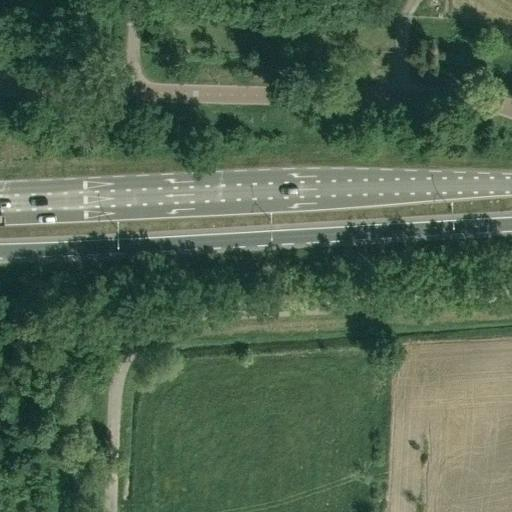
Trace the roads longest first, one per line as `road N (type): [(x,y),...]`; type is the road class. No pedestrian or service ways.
road 1 (secondary): [(0,251),(511,223)]
road 2 (secondary): [(511,185),(0,204)]
road 3 (residential): [(134,91),(466,100),(511,111)]
